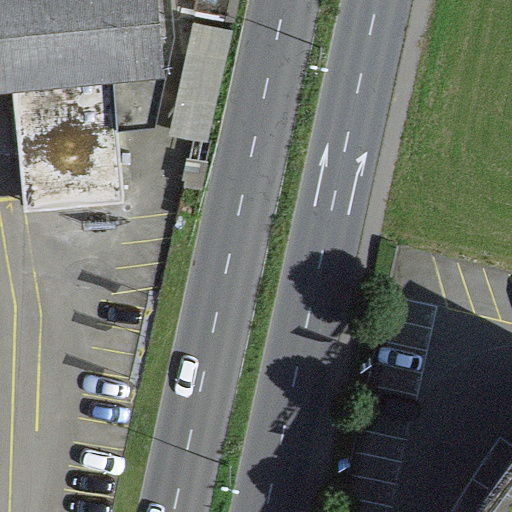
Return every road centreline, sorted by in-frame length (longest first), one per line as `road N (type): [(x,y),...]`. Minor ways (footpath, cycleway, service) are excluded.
road 1 (primary): [(289,0),(177,511)]
road 2 (primary): [(268,511),(379,0)]
